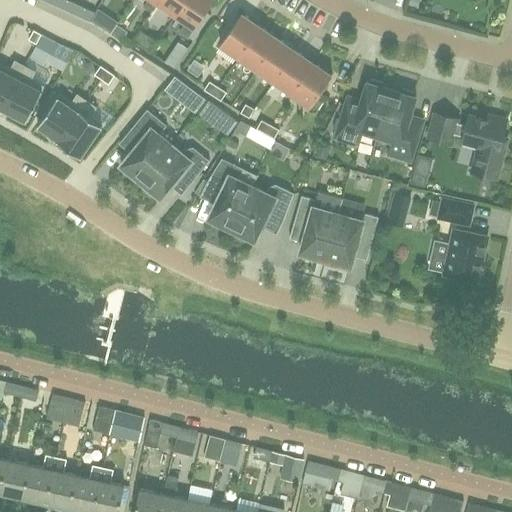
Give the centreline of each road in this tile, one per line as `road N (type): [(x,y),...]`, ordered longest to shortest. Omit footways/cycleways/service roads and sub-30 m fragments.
road 1 (residential): [(503,361),(218,284),(0,161)]
road 2 (residential): [(511,495),(0,360)]
road 3 (residential): [(330,0),(407,33),(511,59)]
